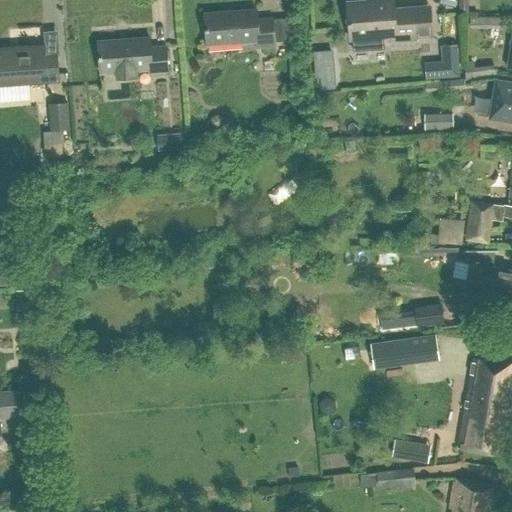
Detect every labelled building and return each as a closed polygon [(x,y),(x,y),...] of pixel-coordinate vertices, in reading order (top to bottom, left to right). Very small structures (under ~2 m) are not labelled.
[(384,49),(383,36),(388,35),(389,41),(433,38),(430,6),(394,8),(393,0),(366,0),(346,2),(349,38),(352,38),(353,51),(384,49)] [(257,19),(256,9),(204,13),(207,45),(256,41),(257,47),(275,45),(273,18),(257,19)] [(137,78),(137,70),(150,69),(150,75),(169,73),(166,45),(150,47),(150,37),(98,41),(100,72),(114,71),(115,79),(137,78)] [(45,56),(44,45),(0,48),(0,85),(59,81),(57,55),(45,56)] [(428,59),(432,81),(459,76),(455,55),(428,59)] [(334,74),(318,76),(320,89),(335,88),(334,74)] [(511,81),(495,79),(489,117),(511,121),(511,81)] [(329,109),(372,107),(371,90),(328,92),(329,109)] [(69,129),(67,102),(49,103),(51,131),(69,129)] [(182,149),(181,133),(157,135),(158,151),(182,149)] [(511,178),(508,204),(504,204),(502,216),(511,216),(511,178)] [(494,204),(469,200),(462,239),(487,243),(494,204)] [(511,268),(493,266),(495,250),(466,251),(464,262),(469,262),(463,294),(511,302),(511,268)] [(0,283),(16,283),(14,261),(0,262),(0,283)] [(26,261),(14,261),(16,283),(28,282),(28,286),(37,286),(36,263),(26,264),(26,261)] [(442,322),(440,305),(410,309),(413,327),(442,322)] [(433,335),(416,337),(420,363),(437,360),(433,335)] [(511,362),(473,357),(466,395),(467,395),(457,453),(470,455),(471,449),(498,453),(507,402),(511,402),(511,362)] [(0,417),(20,416),(18,389),(0,390),(0,417)] [(393,439),(390,458),(411,462),(415,442),(393,439)] [(487,511),(492,483),(455,477),(449,507),(453,508),(452,511),(487,511)]
